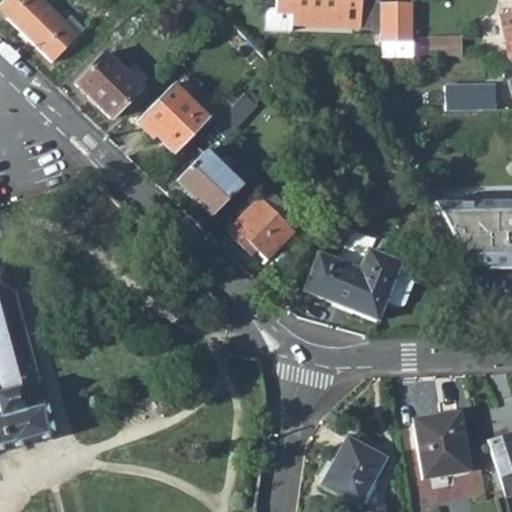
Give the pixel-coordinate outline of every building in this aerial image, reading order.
[(2,0),(0,2),(0,11),(52,62),(78,35),(64,21),(42,0),(2,0)] [(182,0),(204,21),(217,7),(209,0),(182,0)] [(359,0),(279,0),(279,15),(293,15),(293,26),(359,27),(359,0)] [(410,43),(410,0),(379,1),(379,44),(410,43)] [(83,29),(69,16),(64,21),(78,35),(83,29)] [(256,49),(246,38),(235,48),(245,59),(256,49)] [(426,57),(436,57),(456,57),(456,38),(425,39),(426,57)] [(124,71),(105,53),(75,84),(111,118),(141,87),(139,86),(124,71)] [(424,57),(425,81),(436,79),(436,57),(426,57),(424,57)] [(124,71),(139,86),(148,77),(133,62),(124,71)] [(208,119),(172,84),(135,122),(151,138),(155,134),(174,153),(208,119)] [(495,84),(444,86),(444,111),(496,109),(495,84)] [(214,128),(225,139),(257,107),(246,95),(214,128)] [(400,112),(400,99),(361,101),(370,113),(400,112)] [(210,216),(240,186),(229,176),(214,161),(204,152),(175,181),(210,216)] [(214,161),(229,176),(233,171),(218,157),(214,161)] [(347,207),(366,188),(347,163),(326,184),(347,207)] [(261,200),(258,197),(225,230),(250,254),(255,250),(267,260),(294,232),(281,219),(287,213),(267,194),(261,200)] [(511,200),(431,203),(432,204),(465,268),(486,267),(486,272),(511,271),(511,200)] [(395,271),(398,263),(393,261),(398,248),(375,239),(350,229),(338,261),(318,254),(304,291),(352,310),(352,312),(375,320),(383,300),(395,271)] [(0,449),(6,448),(7,450),(53,437),(0,245),(0,387),(1,392),(0,392),(0,449)] [(395,271),(383,300),(397,306),(402,304),(411,282),(409,277),(395,271)] [(442,475),(440,466),(468,461),(459,412),(439,415),(439,423),(413,427),(422,478),(442,475)] [(439,423),(439,415),(412,419),(413,427),(439,423)] [(511,435),(488,443),(505,495),(505,496),(511,493),(511,435)] [(385,457),(344,437),(330,464),(335,467),(324,488),(360,507),(385,457)] [(468,461),(440,466),(442,475),(469,470),(468,461)] [(335,467),(330,464),(319,486),(324,488),(335,467)]
